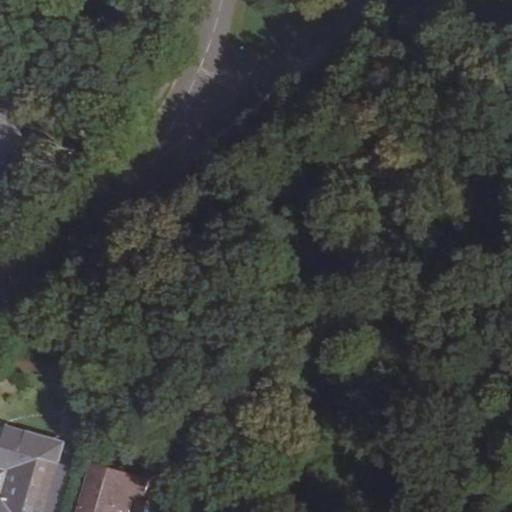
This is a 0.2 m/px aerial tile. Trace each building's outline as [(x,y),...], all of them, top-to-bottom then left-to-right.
[(0,166),(29,143),(0,108),(0,166)] [(206,175),(198,166),(184,179),(191,186),(206,175)] [(79,433),(88,393),(74,390),(65,429),(79,433)] [(0,466),(9,469),(0,497),(0,511),(57,511),(70,468),(19,453),(24,432),(8,427),(0,454),(0,466)] [(142,500),(148,479),(92,463),(78,511),(129,511),(133,498),(142,500)] [(0,497),(9,469),(0,466),(0,497)]
